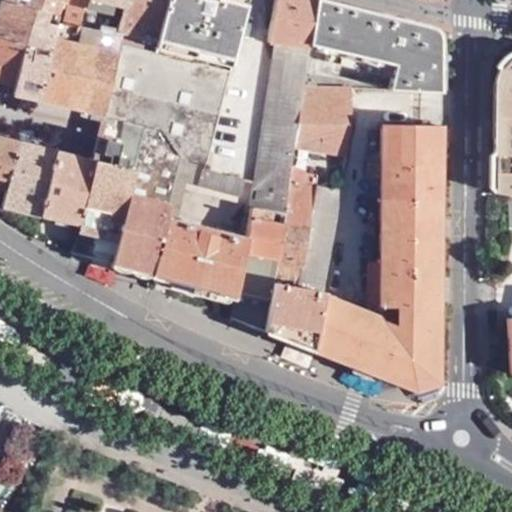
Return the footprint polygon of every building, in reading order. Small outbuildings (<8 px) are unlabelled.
[(37,11),(8,0),(1,0),(1,2),(0,5),(0,80),(16,85),(26,40),(37,11)] [(8,0),(37,11),(52,17),(55,0),(62,0),(69,2),(69,0),(8,0)] [(120,14),(122,4),(103,0),(93,0),(91,8),(107,11),(120,14)] [(181,156),(196,160),(208,163),(246,9),(221,2),(220,0),(169,0),(160,44),(125,36),(106,117),(146,128),(167,133),(181,156)] [(133,0),(132,7),(130,16),(127,31),(125,36),(160,44),(169,0),(133,0)] [(303,88),(305,75),(309,45),(316,0),(275,0),(269,43),(278,44),(255,183),(287,191),(290,171),(294,145),(297,123),(303,88)] [(390,91),(441,93),(441,37),(435,29),(410,22),(352,9),(316,0),(309,45),(327,50),(325,59),(393,76),(390,91)] [(87,28),(102,31),(107,11),(91,8),(90,11),(87,28)] [(77,25),(87,28),(90,11),(81,9),(78,20),(77,25)] [(108,32),(102,31),(87,28),(77,25),(64,22),(39,99),(103,113),(102,116),(106,117),(125,36),(127,31),(110,26),(108,32)] [(305,75),(303,88),(315,88),(317,76),(305,75)] [(0,91),(14,95),(16,85),(0,80),(0,91)] [(352,125),(352,90),(315,88),(303,88),(297,123),(352,125)] [(143,140),(146,128),(106,117),(102,116),(100,128),(143,140)] [(294,145),(347,158),(352,125),(297,123),(294,145)] [(414,390),(437,382),(441,125),(382,124),(382,164),(370,164),(370,171),(382,172),(381,262),(370,262),(370,305),(380,306),(381,319),(321,296),(312,351),(414,390)] [(146,128),(143,140),(136,168),(118,237),(111,266),(153,278),(167,218),(176,179),(181,156),(167,133),(146,128)] [(102,150),(119,149),(118,134),(101,135),(102,150)] [(18,143),(0,138),(0,189),(6,191),(18,143)] [(6,191),(2,206),(42,216),(57,152),(18,143),(6,191)] [(79,225),(92,160),(57,152),(42,216),(79,225)] [(136,168),(93,154),(92,160),(79,225),(118,237),(136,168)] [(192,182),(196,160),(181,156),(176,179),(185,181),(192,182)] [(240,195),(244,180),(203,170),(200,184),(240,195)] [(287,191),(283,214),(281,225),(273,275),(298,280),(324,286),(341,190),(318,188),(319,178),(304,177),(304,173),(290,171),(287,191)] [(176,221),(185,181),(176,179),(167,218),(176,221)] [(283,214),(287,191),(255,183),(251,207),(268,211),(283,214)] [(272,283),(273,275),(281,225),(266,222),(268,211),(251,207),(245,241),(235,301),(232,319),(264,332),(272,283)] [(176,221),(167,218),(153,278),(235,301),(245,241),(176,221)] [(312,351),(321,296),(324,286),(298,280),(297,288),(272,283),(264,332),(312,351)]
